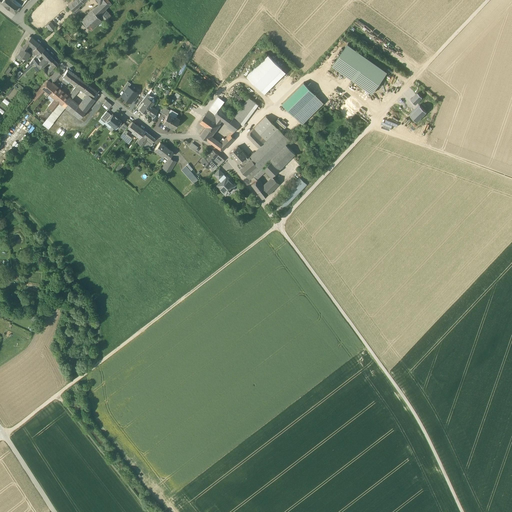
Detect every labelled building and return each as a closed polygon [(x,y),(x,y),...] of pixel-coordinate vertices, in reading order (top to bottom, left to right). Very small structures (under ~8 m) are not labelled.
[(21,8),(12,1),(12,0),(3,0),(1,3),(15,14),(16,13),(17,12),(21,8)] [(75,0),(68,6),(73,11),(78,7),(85,0),(75,0)] [(103,0),(99,3),(81,20),(90,30),(101,20),(104,23),(111,16),(104,9),(111,3),(108,0),(103,0)] [(55,28),(50,22),(46,26),(51,32),(55,28)] [(39,43),(31,37),(26,42),(30,45),(34,49),(39,43)] [(34,50),(33,50),(38,55),(40,53),(44,49),(39,43),(34,50)] [(387,72),(348,44),(332,66),(372,94),(387,72)] [(26,51),(23,48),(19,54),(25,59),(30,54),(26,51)] [(53,59),(44,49),(40,53),(45,59),(49,63),(50,62),(53,59)] [(25,59),(19,54),(16,58),(22,63),(25,59)] [(268,55),(247,76),(261,90),(282,69),(268,55)] [(40,63),(37,64),(38,65),(41,69),(49,63),(45,59),(40,63)] [(48,71),(45,68),(39,73),(45,79),(50,74),(48,71)] [(67,69),(63,76),(65,78),(63,80),(64,81),(65,80),(68,82),(69,81),(75,85),(80,78),(74,74),(67,69)] [(56,70),(48,80),(51,82),(52,82),(60,74),(60,73),(56,70)] [(80,78),(75,85),(77,86),(80,88),(85,92),(89,85),(80,78)] [(51,82),(48,80),(41,87),(44,89),(56,99),(60,102),(62,104),(68,97),(68,96),(51,82)] [(128,81),(122,89),(125,91),(128,87),(131,84),(128,81)] [(304,82),(282,104),(294,115),(315,94),(304,82)] [(70,94),(69,94),(68,96),(68,97),(71,99),(80,88),(77,86),(72,91),(70,94)] [(41,87),(31,98),(34,100),(44,89),(41,87)] [(128,87),(125,91),(122,96),(130,102),(137,93),(128,87)] [(97,91),(92,88),(88,94),(92,97),(96,92),(97,91)] [(417,93),(411,100),(416,104),(422,98),(417,93)] [(88,94),(79,105),(85,111),(95,99),(92,97),(88,94)] [(322,101),(315,94),(294,115),(300,122),(322,101)] [(71,99),(68,97),(62,104),(65,107),(80,119),(85,111),(79,105),(71,99)] [(218,97),(209,109),(216,114),(220,108),(225,101),(218,97)] [(236,114),(233,117),(241,123),(256,103),(249,97),(236,114)] [(157,111),(151,106),(153,102),(148,98),(144,103),(140,109),(145,113),(146,112),(153,117),(155,115),(157,111)] [(56,99),(49,108),(53,111),(60,102),(56,99)] [(53,111),(42,124),(48,128),(65,107),(62,104),(60,102),(53,111)] [(420,105),(410,115),(417,121),(426,112),(420,105)] [(170,110),(163,107),(160,112),(167,115),(168,113),(170,110)] [(230,115),(220,108),(216,114),(219,116),(223,119),(229,124),(233,118),(230,115)] [(209,109),(200,121),(206,126),(207,126),(211,129),(212,127),(215,130),(219,125),(223,119),(219,116),(216,114),(209,109)] [(85,111),(80,119),(83,122),(89,114),(85,111)] [(102,118),(106,122),(107,121),(112,116),(107,112),(102,118)] [(168,113),(167,115),(163,122),(174,129),(179,119),(168,113)] [(107,121),(116,128),(122,121),(113,114),(112,116),(107,121)] [(229,124),(228,125),(235,131),(241,123),(233,117),(233,118),(229,124)] [(127,120),(121,128),(125,130),(128,126),(131,123),(127,120)] [(145,131),(132,121),(131,123),(128,126),(133,130),(132,132),(139,138),(145,131)] [(266,132),(258,124),(255,127),(267,139),(270,136),(266,132)] [(274,124),(266,132),(270,136),(278,128),(274,124)] [(211,129),(207,126),(206,126),(200,134),(208,140),(215,130),(212,127),(211,129)] [(267,139),(255,127),(247,134),(259,146),(267,139)] [(55,132),(61,137),(64,133),(58,128),(55,132)] [(267,139),(259,146),(259,147),(254,152),(262,161),(265,165),(286,144),(290,140),(278,128),(270,136),(267,139)] [(128,131),(125,130),(120,136),(122,138),(128,131)] [(128,131),(122,138),(128,144),(132,139),(130,138),(132,135),(128,131)] [(155,139),(146,131),(137,142),(142,146),(145,148),(147,144),(149,146),(155,139)] [(231,134),(222,143),(215,139),(212,143),(223,151),(235,139),(235,138),(231,134)] [(160,142),(156,147),(157,147),(155,149),(159,152),(159,153),(163,156),(165,154),(170,157),(173,152),(160,142)] [(196,147),(190,142),(187,145),(194,150),(196,147)] [(286,144),(270,160),(271,161),(280,169),(295,154),(286,144)] [(247,156),(238,146),(230,153),(239,163),(247,156)] [(206,159),(211,163),(213,161),(218,154),(213,150),(206,159)] [(254,152),(249,157),(251,159),(240,168),(246,175),(262,161),(254,152)] [(218,154),(213,161),(214,162),(218,166),(220,164),(218,162),(219,161),(219,160),(222,157),(218,154)] [(247,156),(239,163),(240,164),(238,166),(240,168),(251,159),(249,157),(248,158),(247,156)] [(175,162),(169,158),(165,164),(171,168),(175,162)] [(206,159),(205,158),(202,161),(203,163),(204,164),(208,167),(211,163),(206,159)] [(262,161),(246,175),(250,180),(254,176),(257,173),(263,167),(265,165),(262,161)] [(280,169),(271,161),(264,168),(266,170),(272,177),(280,169)] [(214,162),(210,166),(210,167),(214,170),(218,166),(214,162)] [(186,166),(182,169),(187,175),(191,171),(186,166)] [(263,167),(257,173),(258,175),(260,175),(266,170),(264,168),(263,167)] [(219,170),(214,174),(219,179),(224,174),(219,170)] [(194,183),(198,180),(191,171),(187,175),(194,183)] [(226,176),(217,186),(226,195),(229,191),(229,192),(230,191),(235,185),(226,176)] [(273,177),(264,186),(264,187),(263,187),(270,193),(280,183),(273,177)] [(300,178),(278,201),(284,208),(307,184),(300,178)] [(270,193),(263,187),(264,187),(258,179),(252,184),(262,199),(270,193)] [(284,208),(278,201),(272,207),(279,213),(284,208)] [(5,270),(4,279),(14,280),(15,271),(5,270)]
